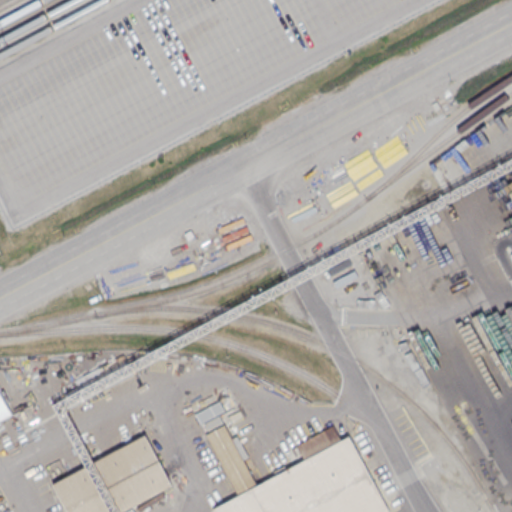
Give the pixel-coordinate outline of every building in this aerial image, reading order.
[(0,393),(10,413),(0,418),(0,393)] [(204,422),(201,424),(195,413),(219,400),(225,411),(218,415),(204,422)] [(210,432),(223,425),(218,415),(204,422),(210,432)] [(238,494),(256,485),(223,425),(210,432),(205,434),(238,494)] [(66,511),(52,483),(145,435),(172,487),(123,511),(66,511)] [(215,511),(213,508),(238,494),(256,485),(348,436),(388,511),(386,511),(215,511)]
